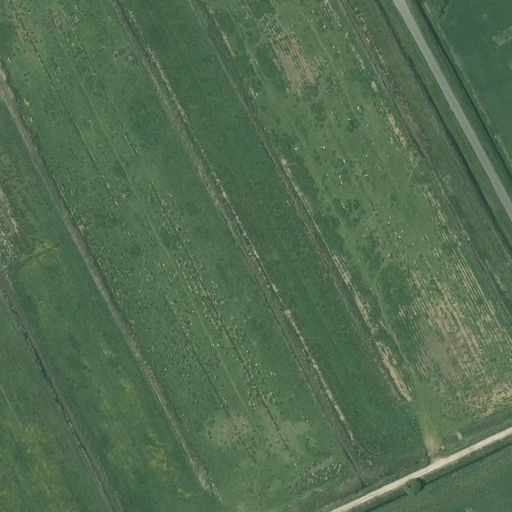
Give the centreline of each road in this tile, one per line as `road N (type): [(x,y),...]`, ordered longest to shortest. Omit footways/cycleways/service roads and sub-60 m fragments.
road 1 (unclassified): [(511,212),(398,0)]
road 2 (track): [(338,511),(511,430)]
